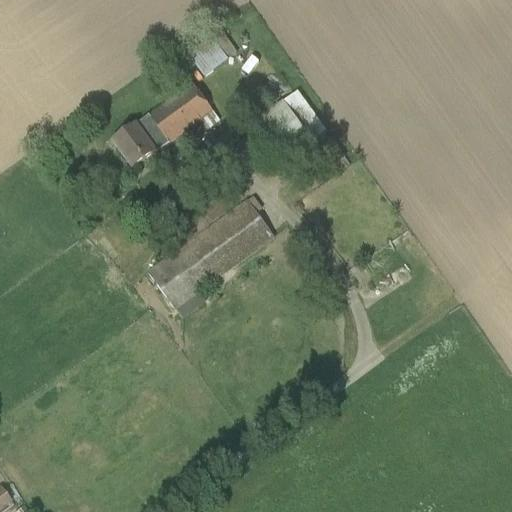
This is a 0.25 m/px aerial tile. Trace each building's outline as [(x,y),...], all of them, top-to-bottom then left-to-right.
[(205,80),(238,55),(220,32),(187,57),(205,80)] [(132,171),(155,155),(190,130),(191,132),(202,124),(208,131),(220,122),(193,86),(137,128),(114,143),(132,171)] [(282,164),(326,134),(298,94),(254,125),(282,164)] [(327,174),(346,160),(331,141),(313,155),(327,174)] [(153,262),(157,268),(148,275),(176,313),(275,242),(248,203),(215,226),(214,224),(240,206),(225,186),(182,218),(186,224),(172,234),(178,243),(153,262)] [(0,511),(1,511),(11,506),(0,490),(0,511)]
